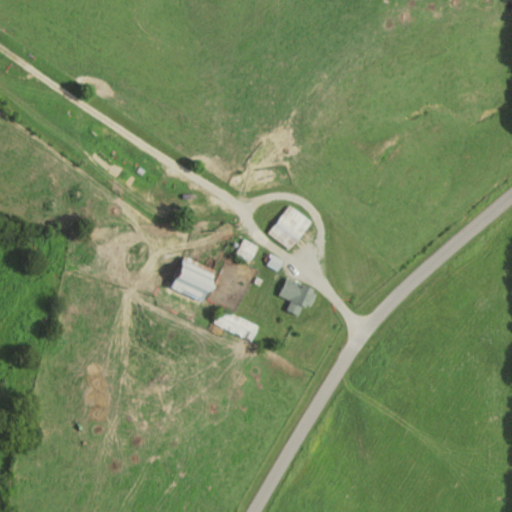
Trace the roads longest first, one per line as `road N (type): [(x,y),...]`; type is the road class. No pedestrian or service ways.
road 1 (residential): [(257,511),(335,378),(420,265),(511,186)]
road 2 (residential): [(397,296),(511,393)]
